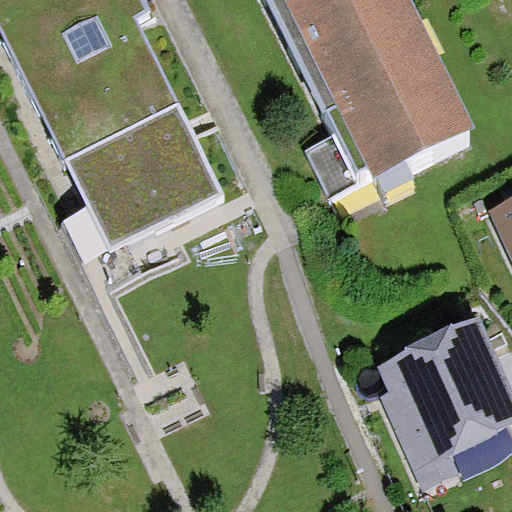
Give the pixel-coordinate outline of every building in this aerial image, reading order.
[(0,0),(0,41),(110,265),(225,209),(137,31),(152,24),(139,0),(0,0)] [(258,0),(321,126),(323,125),(333,120),(273,0),(258,0)] [(273,0),(333,120),(323,125),(332,142),(304,156),(330,209),(369,190),(373,197),(479,145),(406,0),(273,0)] [(511,207),(488,219),(511,268),(511,207)] [(511,511),(511,445),(510,440),(511,439),(511,398),(480,328),(379,374),(390,399),(381,403),(424,498),(437,492),(446,511),(511,511)]
